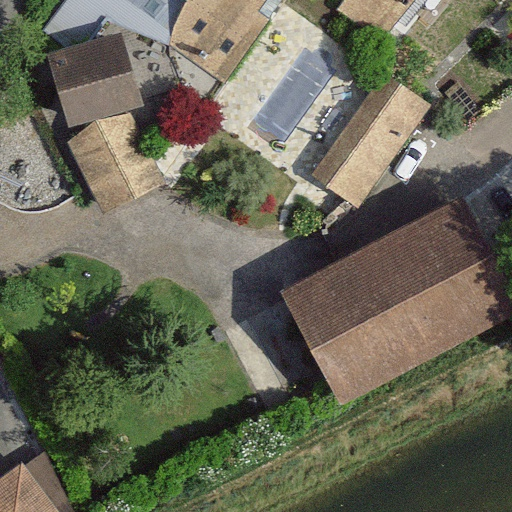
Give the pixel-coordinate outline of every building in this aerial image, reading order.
[(247,8),(253,0),(344,0),(339,8),(380,41),(412,0),(67,0),(45,28),(74,48),(105,11),(171,41),(187,96),(197,106),(265,19),(247,8)] [(70,122),(138,102),(119,36),(51,56),(70,122)] [(358,202),(426,103),(383,74),(316,173),(358,202)] [(126,111),(68,139),(102,210),(160,182),(126,111)] [(282,290),(339,399),(511,310),(511,294),(501,273),(462,198),(282,290)] [(55,511),(21,467),(0,481),(0,511),(55,511)]
